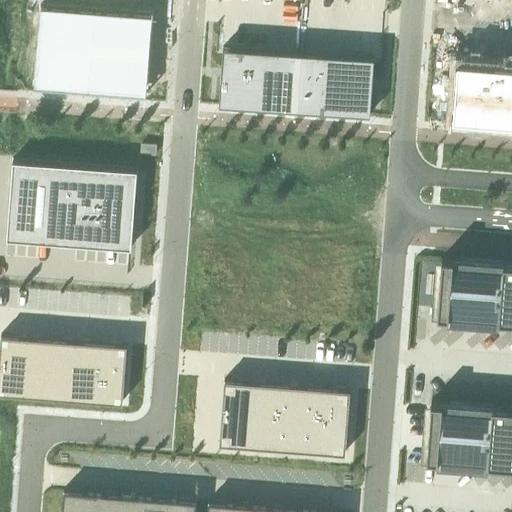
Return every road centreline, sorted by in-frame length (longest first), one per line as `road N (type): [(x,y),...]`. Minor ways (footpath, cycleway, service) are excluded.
road 1 (unclassified): [(168,362),(194,0)]
road 2 (unclassified): [(379,501),(32,476)]
road 3 (unclassified): [(32,476),(36,426),(162,436),(168,362)]
road 4 (unclassified): [(386,379),(168,362)]
road 5 (unclassified): [(400,174),(413,0)]
road 6 (unclassified): [(397,213),(386,379)]
road 7 (unclassified): [(386,379),(379,501)]
